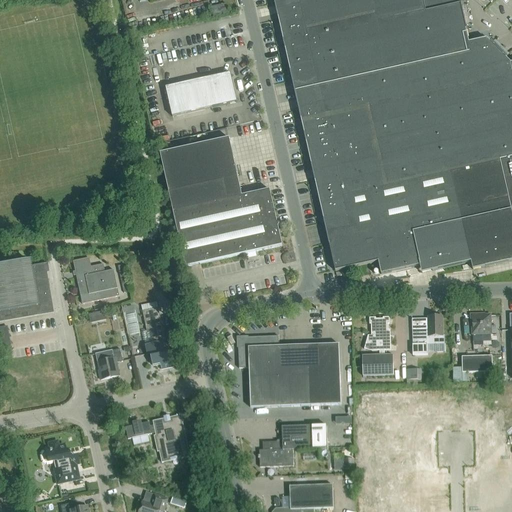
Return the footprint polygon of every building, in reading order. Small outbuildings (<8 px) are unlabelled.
[(275,6),(276,10),(310,2),(309,0),(297,0),(297,1),(275,6)] [(309,0),(310,2),(276,10),(277,13),(299,8),(304,32),(445,0),(309,0)] [(458,0),(445,0),(304,32),(306,40),(315,79),(293,84),(295,92),(471,52),(466,30),(460,4),(458,0)] [(214,17),(228,13),(226,5),(212,8),(214,17)] [(299,8),(277,13),(284,45),(306,40),(304,32),(299,8)] [(306,40),(284,45),(293,84),(315,79),(306,40)] [(511,157),(511,72),(510,64),(487,40),(469,44),(471,52),(295,92),(302,123),(364,109),(373,148),(382,187),(402,183),(450,172),(511,157)] [(166,88),(172,117),(237,103),(230,74),(166,88)] [(349,153),(373,148),(364,109),(302,123),(302,125),(340,117),(349,153)] [(340,117),(302,125),(336,272),(378,262),(381,275),(420,266),(421,266),(402,183),(382,187),(373,148),(349,153),(340,117)] [(160,154),(173,212),(242,197),(229,138),(160,154)] [(511,157),(450,172),(471,263),(473,270),(511,261),(511,157)] [(450,172),(402,183),(421,266),(420,266),(421,274),(471,263),(450,172)] [(242,197),(173,212),(185,268),(281,247),(269,191),(242,197)] [(73,262),(77,279),(83,305),(118,298),(113,271),(105,273),(103,265),(91,268),(89,259),(73,262)] [(0,322),(52,313),(45,273),(48,273),(46,264),(29,267),(28,261),(0,266),(0,322)] [(153,366),(160,364),(162,370),(174,368),(170,350),(167,350),(158,309),(142,312),(146,332),(152,330),(155,344),(145,346),(147,355),(150,355),(153,366)] [(471,324),(471,335),(473,335),(473,346),(483,346),(483,342),(490,342),(490,335),(490,316),(479,316),(479,315),(469,315),(470,324),(471,324)] [(412,345),(412,356),(427,356),(427,345),(444,344),(444,337),(441,337),(441,317),(428,318),(428,330),(412,331),(412,345)] [(389,318),(383,319),(383,320),(376,320),(376,319),(369,319),(369,325),(370,325),(371,352),(379,352),(380,356),(362,357),(362,377),(393,376),(392,356),(384,356),(384,352),(390,352),(390,336),(388,336),(387,325),(389,325),(389,318)] [(0,352),(10,350),(6,327),(0,328),(0,352)] [(339,345),(309,346),(279,348),(279,337),(238,339),(239,370),(249,369),(251,409),(341,406),(339,345)] [(112,351),(96,355),(98,363),(99,372),(98,372),(100,381),(120,377),(117,364),(123,362),(120,350),(112,351)] [(492,373),(492,357),(462,358),(462,374),(492,373)] [(421,371),(406,371),(407,381),(421,381),(421,371)] [(153,422),(154,426),(150,427),(149,423),(140,425),(140,422),(134,424),(134,426),(125,428),(128,440),(132,439),(134,446),(149,442),(148,436),(155,434),(156,436),(154,437),(157,453),(159,452),(162,464),(171,462),(170,459),(180,457),(181,460),(190,458),(181,416),(169,418),(169,421),(165,422),(165,419),(153,422)] [(277,444),(263,444),(263,451),(259,451),(259,456),(258,456),(258,459),(259,459),(260,469),(293,467),(293,451),(327,449),(327,426),(282,428),(282,443),(277,443),(277,444)] [(44,449),(44,450),(43,451),(41,454),(42,459),(45,462),(47,461),(47,463),(54,461),(56,469),(53,470),(57,485),(79,480),(75,465),(78,465),(76,456),(72,457),(69,453),(65,453),(64,445),(58,446),(57,445),(54,443),(50,443),(48,447),(49,448),(44,449)] [(427,446),(391,447),(392,460),(392,472),(428,471),(427,446)] [(391,447),(370,448),(371,460),(392,460),(391,447)] [(343,460),(344,470),(355,470),(354,459),(343,460)] [(392,460),(371,460),(371,472),(392,472),(392,460)] [(199,468),(190,470),(191,476),(200,475),(199,468)] [(428,471),(392,472),(392,484),(393,496),(428,495),(428,471)] [(392,472),(371,472),(371,484),(392,484),(392,472)] [(392,484),(371,484),(372,496),(393,496),(392,484)] [(313,511),(314,510),(333,509),(331,486),(289,489),(290,508),(276,509),(273,511),(313,511)] [(164,511),(168,499),(154,495),(151,504),(143,501),(139,511),(165,511),(166,511),(164,511)] [(428,511),(428,495),(393,496),(393,508),(393,511),(428,511)] [(393,496),(372,496),(372,508),(393,508),(393,496)] [(187,507),(188,501),(175,497),(173,503),(187,507)]
